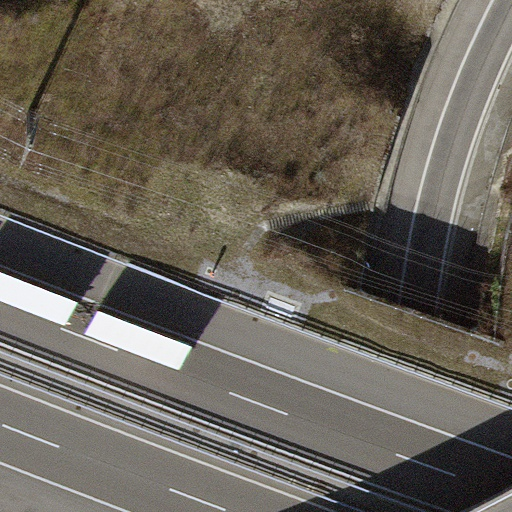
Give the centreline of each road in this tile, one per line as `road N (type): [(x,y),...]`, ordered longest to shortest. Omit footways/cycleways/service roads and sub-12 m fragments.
road 1 (motorway): [(511,495),(0,303)]
road 2 (motorway): [(507,0),(445,163),(420,258),(406,417),(414,511)]
road 3 (motorway): [(0,423),(232,511)]
